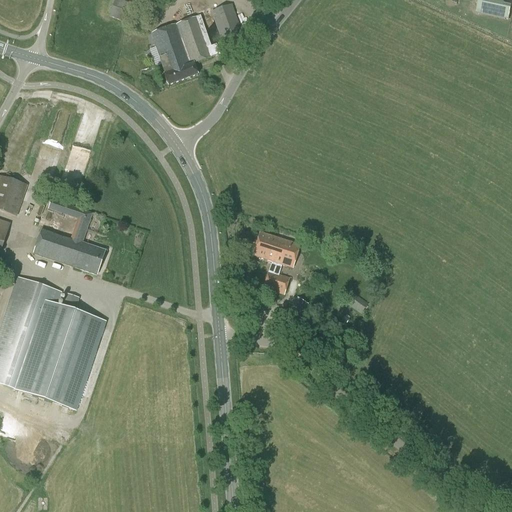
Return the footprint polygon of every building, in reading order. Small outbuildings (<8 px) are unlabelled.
[(128,26),(136,7),(117,0),(114,0),(108,17),(128,26)] [(508,20),(511,6),(503,4),(504,1),(497,0),(478,0),(476,13),(508,20)] [(222,43),(242,36),(231,5),(211,12),(222,43)] [(211,47),(200,17),(149,35),(168,87),(197,76),(193,65),(220,55),(216,45),(211,47)] [(0,211),(16,217),(26,186),(0,177),(0,211)] [(82,244),(92,214),(51,199),(47,210),(76,220),(69,240),(42,231),(33,255),(97,276),(105,252),(82,244)] [(0,252),(9,224),(0,220),(0,252)] [(271,263),(282,266),(292,269),(300,246),(260,234),(252,257),(271,263)] [(282,266),(271,263),(262,290),(283,297),(289,279),(278,276),(282,266)] [(0,386),(76,413),(106,323),(74,313),(79,299),(66,295),(62,308),(57,307),(61,293),(16,278),(0,325),(0,386)] [(361,315),(368,305),(351,294),(344,304),(361,315)] [(306,321),(313,306),(295,299),(289,313),(306,321)] [(29,469),(32,469),(35,468),(37,467),(40,465),(42,463),(44,461),(46,458),(47,455),(47,452),(47,449),(47,446),(45,443),(44,441),(42,438),(40,437),(37,435),(34,434),(31,433),(28,433),(25,434),(22,435),(20,436),(17,438),(15,440),(14,442),(12,445),(12,448),(11,451),(12,454),(12,457),(14,460),(15,462),(17,465),(20,466),(23,468),(26,469),(29,469)]
